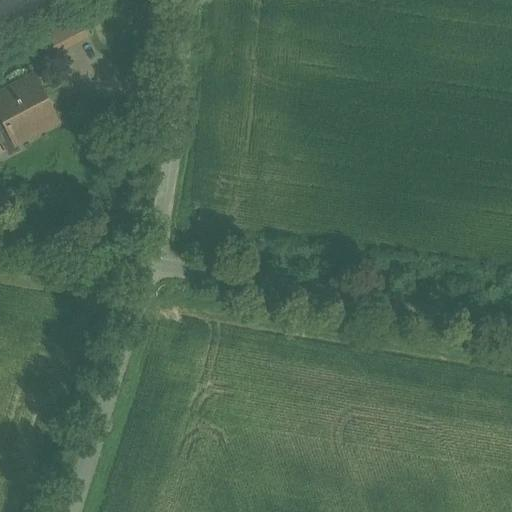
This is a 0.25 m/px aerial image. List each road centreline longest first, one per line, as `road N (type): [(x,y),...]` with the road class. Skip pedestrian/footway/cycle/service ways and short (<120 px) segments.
road 1 (unclassified): [(511,326),(147,267)]
road 2 (unclassified): [(147,267),(182,91),(189,0)]
road 3 (unclassified): [(147,267),(75,511)]
road 4 (unclassified): [(0,240),(147,267)]
